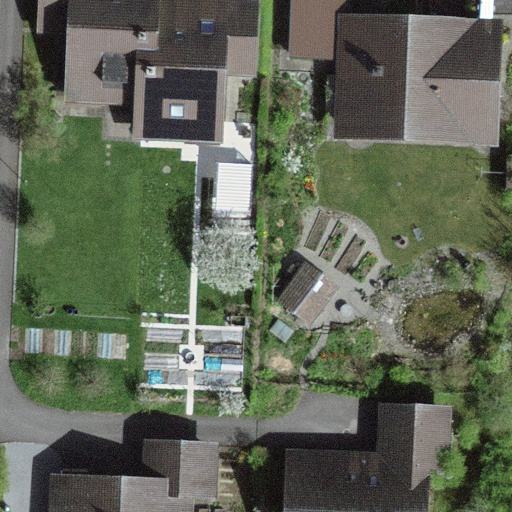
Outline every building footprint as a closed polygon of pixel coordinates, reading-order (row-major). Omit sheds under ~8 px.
[(148,121),(154,13),(154,0),(45,0),(43,48),(73,49),(69,117),(148,121)] [(154,13),(148,121),(146,159),(225,163),(229,90),(258,91),(262,19),(200,16),(154,13)] [(507,33),(340,28),(336,154),(503,159),(507,33)] [(308,272),(288,301),(310,317),(331,289),(308,272)] [(379,470),(292,467),(290,511),(433,511),(434,495),(458,496),(460,420),(380,417),(379,470)] [(143,496),(55,492),(54,511),(222,511),(224,461),(145,457),(143,496)]
